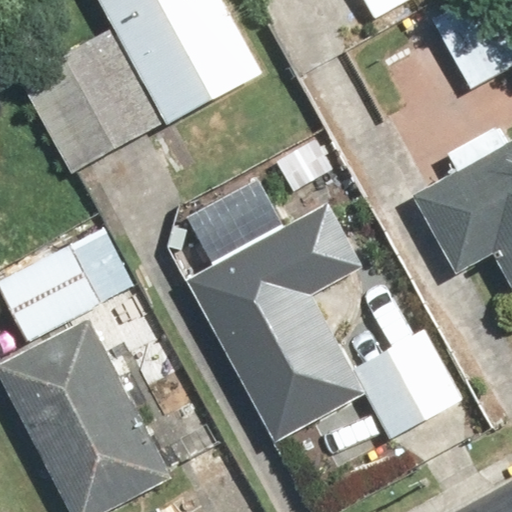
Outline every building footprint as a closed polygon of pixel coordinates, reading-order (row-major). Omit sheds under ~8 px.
[(277,63),(239,0),(110,0),(126,27),(37,79),(91,172),(277,63)] [(417,0),(371,0),(382,20),(417,0)] [(511,72),(511,0),(477,0),(440,24),(484,91),(511,72)] [(455,153),(465,173),(428,193),(469,270),(505,251),(511,264),(511,135),(507,126),(455,153)] [(348,199),(296,227),(198,278),(288,448),(376,401),(401,442),(471,398),(429,329),(370,365),(331,292),(383,264),(348,199)] [(101,235),(8,285),(37,340),(131,290),(101,235)] [(119,316),(16,368),(88,511),(100,511),(195,464),(119,316)] [(313,511),(278,447),(245,465),(271,511),(313,511)]
